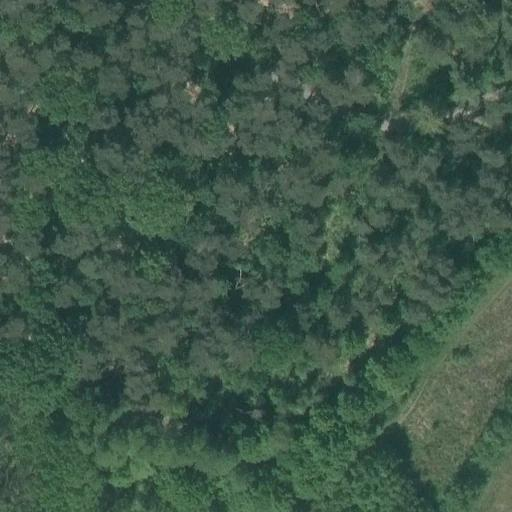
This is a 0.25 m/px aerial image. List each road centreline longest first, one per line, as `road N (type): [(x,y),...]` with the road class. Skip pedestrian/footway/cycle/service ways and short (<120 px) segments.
road 1 (track): [(511,272),(324,484),(303,495),(240,469),(22,454),(18,511)]
road 2 (track): [(0,453),(22,454),(63,0)]
road 3 (track): [(393,113),(240,469)]
road 4 (track): [(393,113),(351,107),(170,0)]
road 5 (track): [(439,0),(393,113)]
road 6 (track): [(511,133),(452,115),(393,113)]
